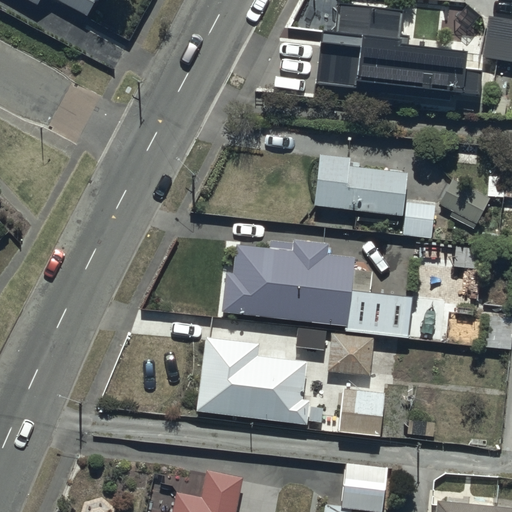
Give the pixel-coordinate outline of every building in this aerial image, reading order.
[(59,0),(89,14),(95,0),(59,0)] [(404,39),(401,39),(404,13),(341,6),(338,32),(324,31),(318,85),(358,89),(356,102),(455,112),(456,107),(485,110),(489,72),(467,70),(468,58),(467,58),(468,51),(403,44),(404,39)] [(352,151),(320,149),(316,201),(311,201),(309,219),(349,222),(350,205),(403,209),(402,231),(434,233),(436,200),(407,198),(409,170),(351,166),(352,151)] [(511,174),(490,173),(488,192),(504,194),(503,209),(511,209),(511,174)] [(491,195),(453,175),(439,201),(452,209),(450,214),(474,227),(491,195)] [(271,242),(236,238),(234,269),(226,268),(223,308),(346,318),(345,326),(409,331),(412,290),(373,287),(375,265),(355,263),(356,252),(330,250),(331,240),(294,237),(294,238),(271,236),(271,242)] [(511,247),(455,244),(454,265),(483,267),(483,261),(501,262),(501,269),(511,269),(511,247)] [(510,314),(480,313),(479,333),(476,333),(475,344),(508,346),(510,314)] [(389,333),(333,328),(330,369),(371,372),(373,353),(388,354),(389,333)] [(260,340),(203,333),(194,408),(308,421),(309,416),(321,418),(323,406),(310,404),(312,393),(303,392),(308,356),(259,350),(260,340)] [(380,389),(339,387),(336,430),(377,433),(380,389)] [(387,463),(346,460),(342,503),(324,502),(323,511),(366,511),(353,511),(353,505),(384,508),(387,463)] [(237,511),(246,475),(207,465),(201,493),(178,488),(173,511),(151,506),(150,511),(237,511)] [(511,511),(511,503),(438,497),(436,511),(511,511)]
